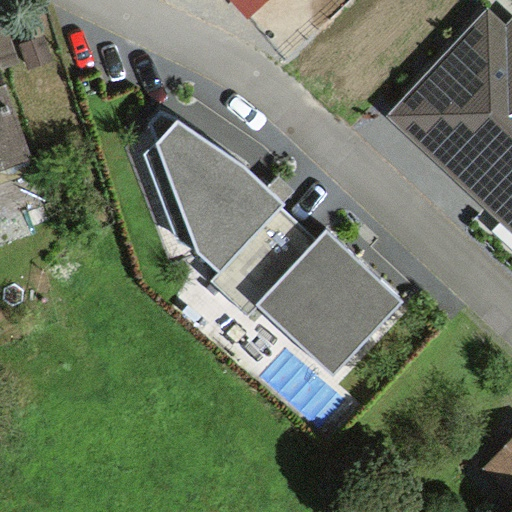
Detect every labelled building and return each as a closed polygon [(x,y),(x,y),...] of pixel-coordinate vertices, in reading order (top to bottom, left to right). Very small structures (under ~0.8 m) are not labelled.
[(386,120),(511,235),(511,20),(507,26),(489,10),(386,120)] [(0,174),(29,163),(0,87),(0,66),(12,62),(0,29),(0,174)] [(194,255),(220,277),(282,210),(242,172),(158,116),(129,149),(175,262),(194,255)] [(320,246),(282,210),(220,277),(210,288),(246,323),(257,312),(333,385),(402,313),(326,240),(320,246)] [(511,511),(511,447),(486,475),(511,499),(511,511)]
